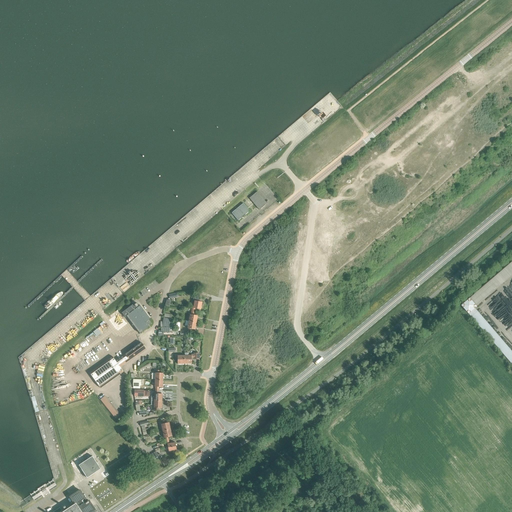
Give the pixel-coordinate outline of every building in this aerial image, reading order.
[(256,191),(254,192),(250,196),(248,197),(258,209),(265,202),(256,191)] [(253,204),(249,198),(244,202),(249,208),(253,204)] [(230,212),(238,220),(249,210),(241,202),(230,212)] [(511,262),(461,306),(511,364),(511,351),(475,309),(511,276),(511,262)] [(192,308),(191,311),(194,311),(195,308),(200,310),(202,302),(198,301),(198,296),(195,296),(195,301),(194,301),(193,308),(192,308)] [(151,323),(149,320),(150,319),(140,306),(139,306),(136,303),(134,305),(133,306),(132,304),(121,313),(125,317),(126,316),(139,333),(149,326),(148,325),(151,323)] [(190,314),(188,321),(196,323),(197,316),(193,315),(194,311),(191,311),(190,314)] [(109,320),(117,330),(127,322),(123,317),(120,319),(117,314),(109,320)] [(196,323),(188,321),(187,328),(188,328),(187,331),(190,332),(191,329),(195,330),(196,323)] [(129,360),(145,349),(141,343),(125,354),(125,355),(123,356),(115,361),(112,357),(89,373),(100,388),(123,372),(120,367),(128,362),(127,362),(129,360)] [(191,356),(184,356),(184,364),(191,364),(191,358),(194,358),(194,359),(199,359),(199,353),(194,353),(194,355),(191,355),(191,356)] [(184,364),(184,356),(177,356),(177,355),(175,355),(175,358),(177,358),(177,364),(184,364)] [(100,400),(116,419),(119,416),(104,397),(100,400)] [(161,424),(162,431),(170,429),(169,422),(165,423),(164,421),(161,421),(162,424),(161,424)] [(165,438),(165,442),(168,441),(168,437),(172,436),(170,429),(162,431),(164,438),(165,438)] [(168,441),(165,442),(166,444),(167,444),(168,451),(176,450),(175,443),(169,444),(168,441)] [(77,466),(85,480),(99,470),(90,457),(77,466)] [(94,511),(93,510),(95,509),(89,500),(87,501),(80,490),(70,497),(75,505),(71,507),(71,506),(67,509),(68,509),(65,511),(64,511),(62,511),(60,511),(62,511),(60,507),(53,511),(52,511),(94,511)]
